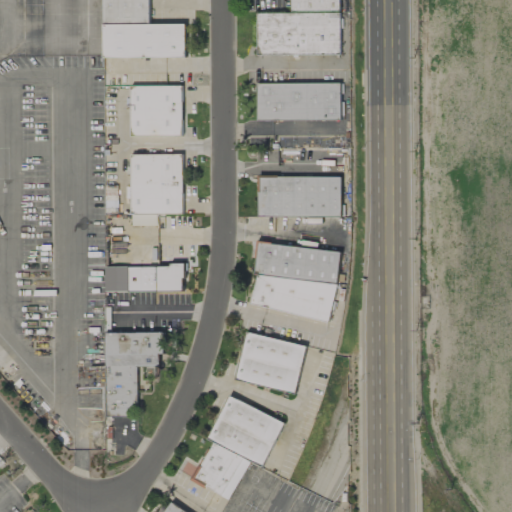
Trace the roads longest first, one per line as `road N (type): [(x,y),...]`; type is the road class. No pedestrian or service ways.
road 1 (residential): [(100,511),(149,467),(207,336),(223,252),(221,0)]
road 2 (primary): [(390,323),(387,0)]
road 3 (primary): [(391,511),(390,323)]
road 4 (residential): [(0,421),(95,511)]
